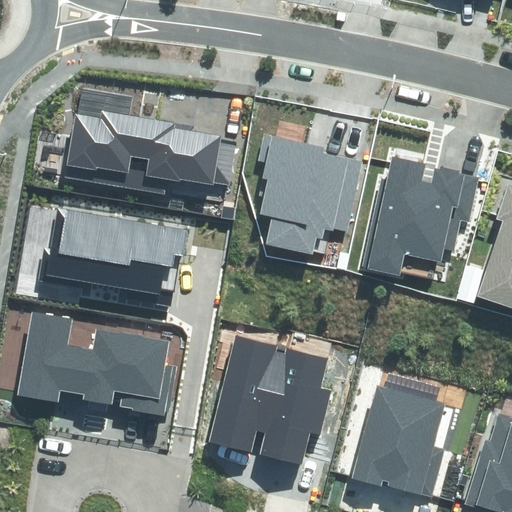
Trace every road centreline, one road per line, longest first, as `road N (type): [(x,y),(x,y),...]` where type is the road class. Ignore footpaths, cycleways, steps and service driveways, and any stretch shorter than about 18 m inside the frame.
road 1 (residential): [(144,20),(258,31),(511,89)]
road 2 (residential): [(32,511),(36,483),(51,464),(97,451),(136,477),(144,511)]
